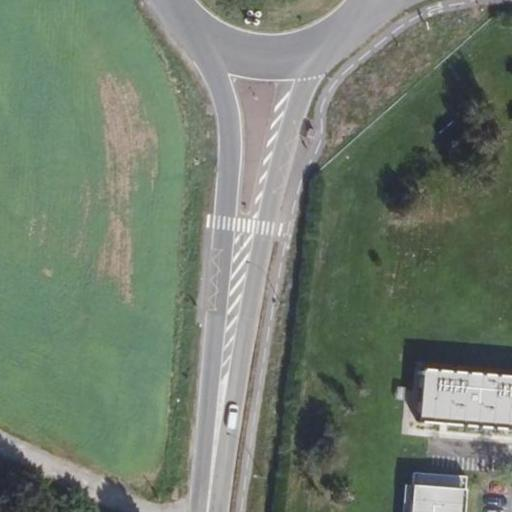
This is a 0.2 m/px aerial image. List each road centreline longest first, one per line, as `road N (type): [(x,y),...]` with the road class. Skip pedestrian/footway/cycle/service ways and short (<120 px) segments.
road 1 (secondary): [(208,43),(226,155),(218,420)]
road 2 (secondary): [(218,420),(297,57)]
road 3 (residential): [(0,448),(139,511)]
